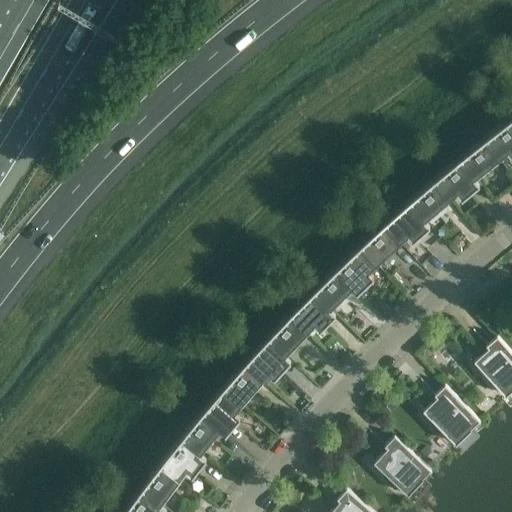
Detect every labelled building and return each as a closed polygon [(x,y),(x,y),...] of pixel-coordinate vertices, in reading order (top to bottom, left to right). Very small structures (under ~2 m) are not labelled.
[(511,120),(510,118),(497,128),(484,138),(500,159),(508,152),(511,156),(511,120)] [(487,169),(500,159),(484,138),(471,148),(458,158),(475,179),(475,178),(487,169)] [(480,184),(475,178),(475,179),(458,158),(447,168),(433,179),(450,200),(458,193),(463,198),(480,184)] [(434,213),(450,200),(433,179),(420,191),(408,201),(425,221),(426,220),(434,213)] [(430,225),(426,220),(425,221),(408,201),(397,211),(383,223),(401,242),(409,235),(413,240),(430,225)] [(391,251),(400,243),(401,242),(383,223),(370,235),(359,245),(377,264),(391,251)] [(374,277),(369,272),(377,264),(359,245),(346,257),(335,267),(354,287),(353,287),(358,292),(374,277)] [(331,309),(346,294),(353,287),(354,287),(335,267),(323,279),(312,291),(331,309)] [(321,329),(336,314),(331,309),(312,291),(297,306),(289,314),(308,332),(316,325),(321,329)] [(296,345),(308,332),(289,314),(281,323),(267,338),(286,356),(286,355),(296,345)] [(511,351),(498,336),(498,335),(487,345),(489,347),(475,361),(476,362),(478,367),(480,371),(482,374),(483,377),(485,380),(489,384),(489,385),(493,381),(506,395),(511,389),(511,351)] [(291,360),(286,355),(286,356),(267,338),(255,350),(244,362),(264,380),(271,372),(276,376),(291,360)] [(435,365),(449,381),(462,369),(448,353),(435,365)] [(252,393),(263,381),(264,380),(244,362),(233,375),(223,387),(243,404),(252,393)] [(446,384),(445,385),(435,394),(437,396),(424,410),(425,412),(426,414),(428,418),(429,420),(431,424),(435,429),(439,434),(443,430),(456,443),(479,421),(480,421),(481,420),(446,384)] [(236,412),(243,404),(223,387),(211,401),(201,412),(222,429),(221,430),(226,434),(240,417),(236,412)] [(201,454),(202,453),(214,438),(221,430),(222,429),(201,412),(190,426),(181,437),(201,454)] [(432,470),(395,435),(385,445),(387,448),(374,462),(376,464),(377,466),(379,469),(380,472),(382,475),(385,478),(387,481),(391,485),(394,481),(408,494),(430,470),(431,471),(432,470)] [(207,458),(202,453),(201,454),(181,437),(173,447),(160,463),(181,479),(188,471),(193,475),(207,458)] [(173,489),(181,479),(160,463),(152,474),(140,489),(161,505),(162,504),(173,489)] [(375,511),(347,488),(337,499),(340,501),(330,511),(375,511)] [(165,511),(168,509),(162,504),(161,505),(140,489),(131,502),(123,511),(165,511)]
